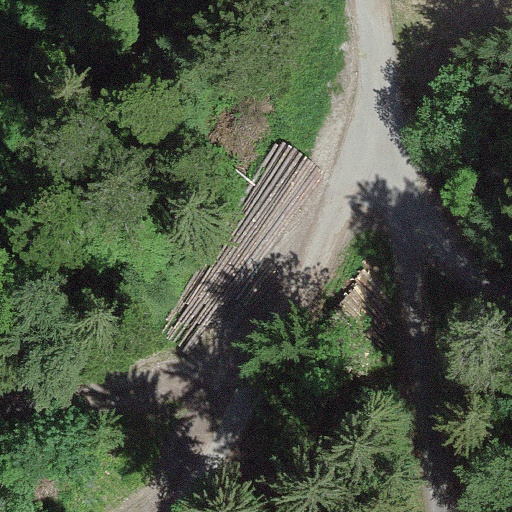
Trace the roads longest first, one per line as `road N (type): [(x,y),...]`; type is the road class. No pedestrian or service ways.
road 1 (track): [(256,359),(89,391),(0,389)]
road 2 (track): [(511,296),(455,256),(401,243)]
